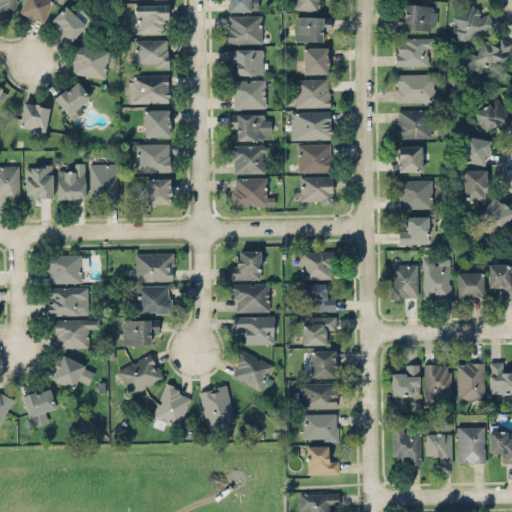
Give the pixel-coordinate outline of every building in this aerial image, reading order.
[(17,0),(0,0),(0,12),(12,16),(17,0)] [(42,22),(50,0),(23,0),(18,12),(42,22)] [(227,0),(227,9),(256,9),(256,0),(227,0)] [(293,0),(293,8),(323,10),(323,0),(293,0)] [(86,12),(60,3),(51,29),(77,38),(86,12)] [(134,3),(134,30),(166,30),(166,3),(134,3)] [(395,26),(433,29),(435,5),(405,3),(404,15),(396,14),(395,26)] [(460,41),(492,23),(484,9),(477,13),(472,4),(447,18),(460,41)] [(260,42),(260,13),(227,13),(227,42),(260,42)] [(329,30),(329,15),(295,15),(295,39),(320,39),(320,30),(329,30)] [(394,64),(432,64),(432,36),(402,36),(402,45),(394,45),(394,64)] [(133,38),(133,65),(168,65),(168,38),(133,38)] [(477,38),(467,61),(497,73),(510,41),(500,38),(497,46),(477,38)] [(108,49),(75,45),(71,73),(104,77),(108,49)] [(327,72),(327,46),(303,46),(303,72),(327,72)] [(262,48),(227,48),(227,63),(236,63),(236,72),(262,72),(262,48)] [(394,100),(433,100),(433,72),(394,72),(394,100)] [(168,101),(168,73),(125,73),(125,101),(168,101)] [(328,77),(294,77),(294,105),(328,105),(328,77)] [(232,107),(264,107),(264,78),(232,78),(232,107)] [(71,118),(85,107),(79,99),(87,93),(76,79),(53,97),(71,118)] [(0,96),(4,98),(8,91),(0,86),(0,96)] [(473,111),(486,133),(510,119),(496,97),(473,111)] [(48,105),(22,101),(18,126),(44,130),(48,105)] [(168,134),(168,108),(142,108),(142,134),(168,134)] [(396,137),(429,137),(429,108),(396,108),(396,137)] [(330,110),(289,110),(289,138),(330,138),(330,110)] [(228,128),(237,128),(237,137),(267,137),(267,113),(228,113),(228,128)] [(484,164),(489,139),(465,134),(460,159),(484,164)] [(135,142),(135,170),(169,170),(169,142),(135,142)] [(329,142),(297,142),(297,170),(329,170),(329,142)] [(264,143),(229,143),(229,172),(264,172),(264,143)] [(420,145),(396,145),(396,170),(420,170),(420,145)] [(56,171),(56,197),(84,197),(84,162),(68,162),(68,171),(56,171)] [(89,162),(89,196),(117,196),(117,162),(89,162)] [(18,164),(0,164),(0,199),(18,199),(18,164)] [(53,197),(52,165),(25,166),(26,198),(53,197)] [(462,197),(485,197),(485,169),(462,169),(462,197)] [(331,199),(331,175),(298,175),(298,199),(331,199)] [(229,176),(229,205),(269,205),(269,176),(229,176)] [(170,202),(169,177),(145,177),(146,202),(170,202)] [(396,178),(396,207),(431,207),(431,178),(396,178)] [(478,216),(499,229),(511,210),(491,196),(478,216)] [(434,234),(434,215),(407,215),(407,225),(397,225),(397,241),(427,241),(427,234),(434,234)] [(259,249),(240,249),(240,258),(231,258),(231,277),(259,277),(259,249)] [(333,278),(333,249),(298,249),(298,278),(333,278)] [(172,251),(135,251),(135,279),(172,279),(172,251)] [(84,253),(46,253),(46,281),(84,281),(84,253)] [(450,256),(421,256),(421,297),(450,297),(450,256)] [(417,262),(389,262),(389,297),(417,297),(417,262)] [(511,296),(511,262),(487,262),(487,286),(498,286),(498,296),(511,296)] [(456,296),(481,296),(481,270),(456,270),(456,296)] [(267,282),(231,282),(231,310),(267,310),(267,282)] [(333,309),(333,291),(323,291),(323,282),(303,282),(303,309),(333,309)] [(167,284),(135,284),(135,293),(127,293),(127,306),(136,306),(136,312),(167,312),(167,284)] [(87,285),(46,285),(46,314),(87,314),(87,285)] [(273,315),(234,315),(234,332),(244,332),(244,341),(273,341),(273,315)] [(301,315),(301,344),(325,344),(325,332),(334,332),(334,315),(301,315)] [(87,346),(87,326),(97,326),(97,318),(53,318),(53,346),(87,346)] [(122,318),(122,343),(149,343),(149,333),(157,333),(156,318),(122,318)] [(228,374),(260,389),(272,363),(239,348),(228,374)] [(309,376),(335,376),(335,349),(309,349),(309,376)] [(78,378),(85,383),(93,371),(64,352),(50,374),(72,388),(78,378)] [(116,368),(127,394),(162,378),(150,352),(116,368)] [(456,398),(484,398),(484,360),(456,360),(456,398)] [(489,360),(489,392),(511,392),(511,371),(500,371),(500,360),(489,360)] [(423,400),(451,400),(451,362),(423,362),(423,400)] [(418,363),(400,363),(400,373),(390,373),(390,394),(418,394),(418,363)] [(334,381),(295,381),(295,406),(334,406),(334,381)] [(177,425),(192,393),(166,382),(147,422),(164,430),(168,421),(177,425)] [(207,427),(235,420),(225,382),(197,390),(207,427)] [(22,394),(31,425),(49,420),(45,410),(55,407),(48,386),(22,394)] [(0,419),(12,398),(0,391),(0,419)] [(336,412),(302,412),(302,439),(336,439),(336,412)] [(419,463),(419,432),(410,432),(410,424),(391,424),(391,454),(400,454),(400,463),(419,463)] [(484,462),(484,425),(456,425),(456,462),(484,462)] [(488,451),(498,451),(498,461),(511,461),(511,427),(488,427),(488,451)] [(424,453),(434,453),(434,463),(451,463),(451,432),(424,432),(424,453)] [(327,445),(306,445),(306,472),(337,472),(337,455),(327,455),(327,445)] [(298,492),(298,510),(308,510),(308,511),(328,511),(328,507),(337,507),(337,492),(298,492)]
